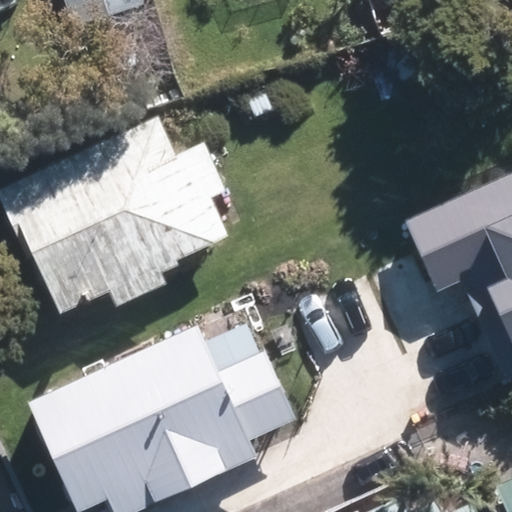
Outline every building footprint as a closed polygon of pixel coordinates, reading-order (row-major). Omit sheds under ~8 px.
[(130,0),(71,0),(77,17),(130,0)] [(148,108),(0,174),(0,212),(14,244),(22,241),(50,306),(102,282),(107,297),(156,274),(152,264),(171,255),(169,251),(219,228),(201,188),(218,181),(196,133),(165,147),(148,108)] [(346,234),(177,310),(227,422),(253,411),(262,432),(406,367),(398,350),(445,328),(414,259),(367,280),(346,234)] [(498,511),(511,511),(511,459),(482,472),(498,511)] [(401,504),(393,487),(338,511),(474,511),(466,493),(436,507),(430,491),(401,504)]
